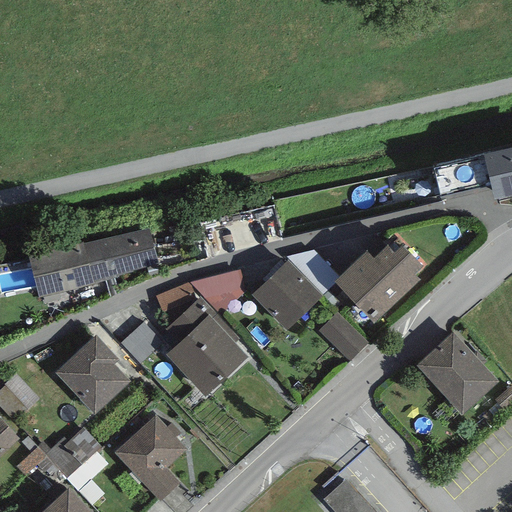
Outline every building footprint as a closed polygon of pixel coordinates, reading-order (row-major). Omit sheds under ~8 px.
[(511,138),(485,145),(496,194),(511,190),(511,138)] [(28,246),(39,291),(158,261),(148,222),(84,237),(83,234),(28,246)] [(367,244),(334,273),(372,316),(420,273),(414,266),(423,259),(404,236),(393,245),(387,239),(373,251),(367,244)] [(288,254),(251,289),(287,326),(323,290),(288,254)] [(200,294),(165,325),(178,339),(167,349),(205,390),(247,352),(233,337),(236,335),(200,294)] [(367,340),(336,310),(318,328),(349,359),(367,340)] [(163,341),(143,319),(119,340),(139,362),(163,341)] [(453,327),(416,360),(462,410),(498,377),(453,327)] [(95,330),(55,367),(94,409),(129,376),(113,359),(117,354),(95,330)] [(26,419),(41,404),(20,383),(4,398),(26,419)] [(155,410),(114,448),(160,497),(180,478),(167,464),(187,445),(176,433),(181,429),(171,419),(167,423),(155,410)] [(0,450),(18,434),(0,414),(0,450)] [(378,511),(346,476),(323,496),(336,511),(378,511)] [(68,482),(35,511),(89,511),(93,509),(68,482)]
